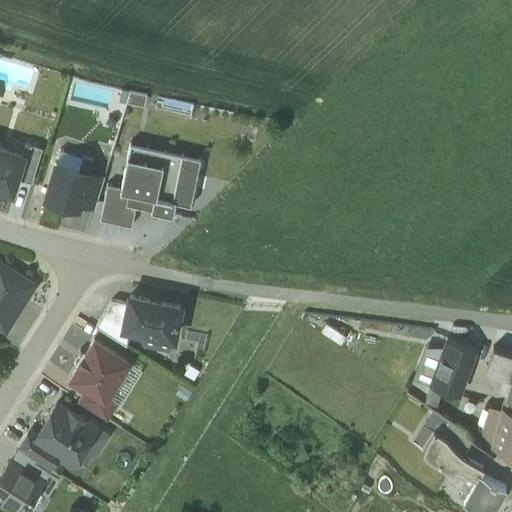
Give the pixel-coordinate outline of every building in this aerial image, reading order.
[(147,92),(130,88),(126,100),(144,104),(147,92)] [(42,146),(25,141),(22,152),(23,153),(16,176),(31,180),(42,146)] [(200,157),(130,142),(121,185),(120,188),(138,192),(175,200),(190,204),(191,202),(193,202),(199,174),(197,174),(200,157)] [(22,152),(0,145),(0,185),(10,189),(10,190),(12,190),(12,188),(16,176),(23,153),(22,152)] [(82,154),(60,148),(56,161),(78,168),(82,154)] [(93,158),(82,154),(78,168),(88,171),(93,158)] [(78,168),(56,161),(46,194),(78,204),(80,199),(88,171),(78,168)] [(88,171),(80,199),(95,204),(104,176),(88,171)] [(121,185),(107,182),(99,217),(131,224),(136,204),(138,192),(120,188),(121,185)] [(175,200),(138,192),(136,204),(151,208),(151,210),(172,214),(175,200)] [(4,266),(0,263),(0,323),(6,327),(35,282),(5,264),(4,266)] [(149,297),(130,293),(128,301),(123,325),(130,326),(173,335),(176,321),(177,321),(178,318),(177,318),(180,304),(161,300),(160,301),(149,299),(149,297)] [(128,301),(112,297),(95,323),(126,343),(130,326),(123,325),(128,301)] [(128,359),(95,338),(94,337),(93,338),(85,351),(79,360),(71,373),(70,374),(71,375),(72,375),(86,385),(105,396),(105,395),(128,359)] [(448,338),(431,383),(441,387),(457,393),(474,347),(448,338)] [(511,352),(493,346),(487,366),(511,374),(511,352)] [(511,375),(503,406),(511,409),(511,375)] [(441,387),(431,383),(424,402),(433,409),(441,387)] [(105,396),(86,385),(78,398),(107,416),(115,401),(105,395),(105,396)] [(96,425),(57,400),(37,431),(37,432),(46,438),(43,442),(58,451),(57,452),(73,461),(84,459),(90,450),(87,439),(96,425)] [(511,409),(503,406),(493,435),(501,440),(501,441),(511,447),(511,409)] [(450,420),(433,409),(423,424),(433,430),(434,428),(441,432),(450,420)] [(470,434),(450,420),(441,432),(462,446),(470,434)] [(37,431),(31,427),(19,445),(49,465),(57,452),(58,451),(43,442),(46,438),(37,432),(37,431)] [(505,478),(479,463),(482,458),(462,446),(441,432),(434,428),(433,430),(424,446),(453,465),(457,459),(476,470),(463,492),(488,507),(505,478)] [(511,447),(501,441),(501,440),(495,450),(511,462),(511,447)] [(26,469),(10,459),(0,475),(0,496),(7,501),(5,504),(16,511),(18,508),(22,510),(37,485),(41,479),(26,469)] [(58,475),(33,459),(26,469),(41,479),(37,485),(48,492),(58,475)]
